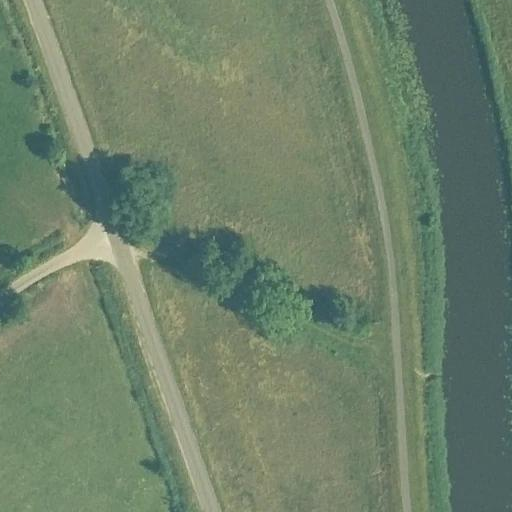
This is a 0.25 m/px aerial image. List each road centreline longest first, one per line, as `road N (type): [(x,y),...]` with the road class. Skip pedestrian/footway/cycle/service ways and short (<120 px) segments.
road 1 (unclassified): [(214,511),(33,0)]
road 2 (track): [(395,354),(171,257),(116,244)]
